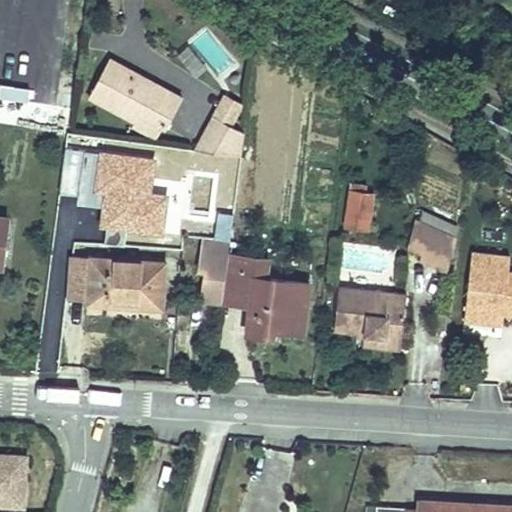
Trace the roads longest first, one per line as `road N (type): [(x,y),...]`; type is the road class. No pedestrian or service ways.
road 1 (unclassified): [(511,425),(89,398)]
road 2 (secondary): [(511,133),(264,0)]
